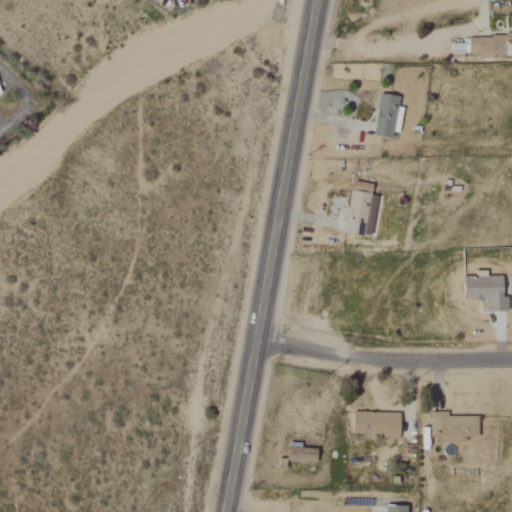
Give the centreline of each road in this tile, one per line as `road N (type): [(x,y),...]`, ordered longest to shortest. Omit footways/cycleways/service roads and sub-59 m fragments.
road 1 (tertiary): [(225,511),(317,0)]
road 2 (residential): [(511,358),(358,360),(258,340)]
